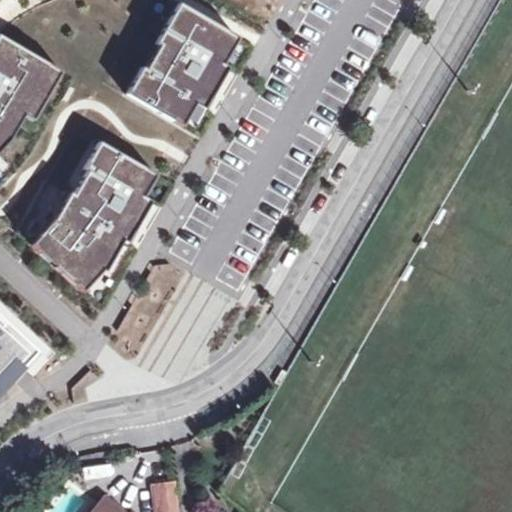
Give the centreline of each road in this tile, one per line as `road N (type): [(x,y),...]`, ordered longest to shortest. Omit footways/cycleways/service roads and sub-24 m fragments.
road 1 (tertiary): [(154,407),(216,388),(248,364),(405,112),(464,0)]
road 2 (residential): [(154,407),(137,380),(0,264)]
road 3 (tertiary): [(0,475),(37,440),(98,415),(154,407)]
